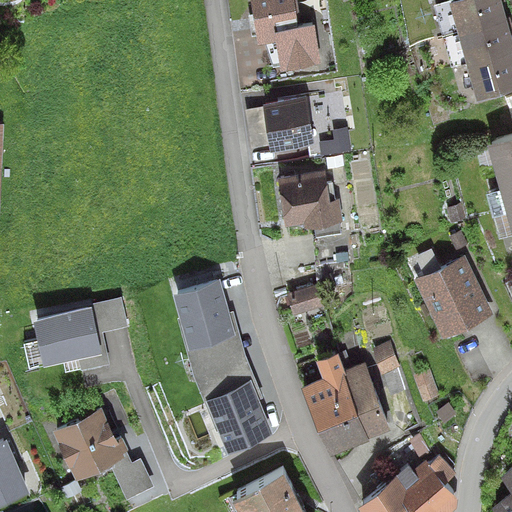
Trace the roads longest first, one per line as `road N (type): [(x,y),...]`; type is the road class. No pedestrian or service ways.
road 1 (residential): [(214,0),(235,182),(262,306),(304,432),(348,511)]
road 2 (tertiary): [(468,511),(486,423),(511,385)]
